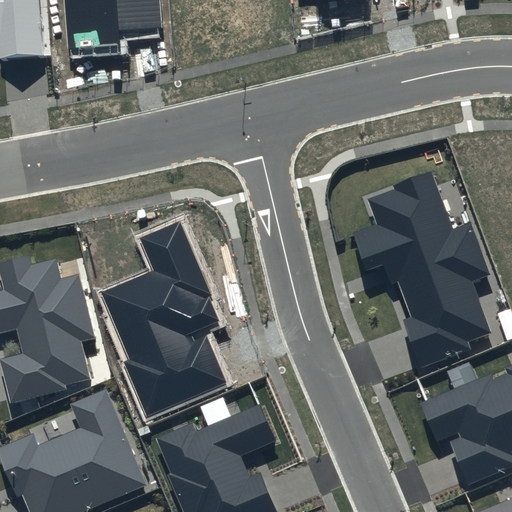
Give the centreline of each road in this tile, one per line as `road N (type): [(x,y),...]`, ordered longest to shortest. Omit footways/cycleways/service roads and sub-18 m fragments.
road 1 (residential): [(251,117),(304,330),(380,511)]
road 2 (residential): [(251,117),(460,68),(511,65)]
road 3 (residential): [(0,170),(251,117)]
